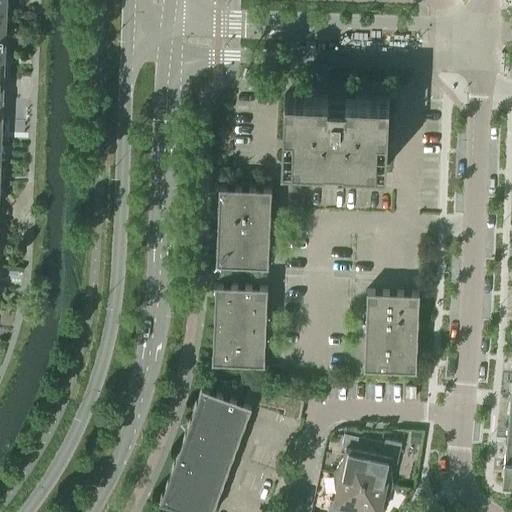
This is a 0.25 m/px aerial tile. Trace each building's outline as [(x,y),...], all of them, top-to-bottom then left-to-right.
[(282,162),(386,166),(389,97),(346,96),(345,99),(328,98),(328,95),(284,93),(282,162)] [(216,262),(268,264),(272,186),(219,184),(216,262)] [(215,282),(212,359),(265,362),(268,284),(215,282)] [(367,288),(364,366),(416,368),(419,290),(367,288)] [(160,498),(197,511),(210,511),(251,402),(201,384),(160,498)] [(405,384),(405,396),(415,396),(415,384),(405,384)] [(246,398),(261,401),(263,391),(248,387),(246,398)] [(298,417),(302,399),(287,396),(284,412),(298,417)] [(334,470),(333,472),(363,478),(371,441),(364,440),(365,436),(344,431),(342,444),(345,445),(343,455),(334,470)] [(371,441),(363,478),(392,485),(392,483),(390,466),(391,459),(397,461),(401,441),(385,437),(384,440),(378,439),(377,442),(371,441)] [(511,459),(504,459),(502,481),(511,482),(511,459)] [(330,498),(326,511),(355,511),(363,478),(333,472),(333,473),(335,491),(334,499),(330,498)] [(363,478),(355,511),(369,511),(370,511),(376,511),(379,511),(382,501),(391,486),(392,485),(363,478)]
